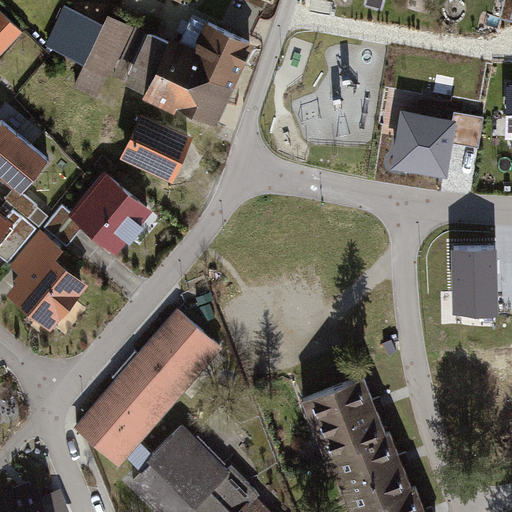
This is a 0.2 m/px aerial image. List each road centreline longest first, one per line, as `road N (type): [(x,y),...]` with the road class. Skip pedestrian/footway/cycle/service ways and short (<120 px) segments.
road 1 (residential): [(466,504),(416,363),(405,260),(409,203)]
road 2 (residential): [(236,170),(172,275),(63,393)]
road 3 (track): [(286,17),(511,49)]
road 4 (residential): [(292,0),(236,170)]
road 5 (residential): [(236,170),(409,203)]
